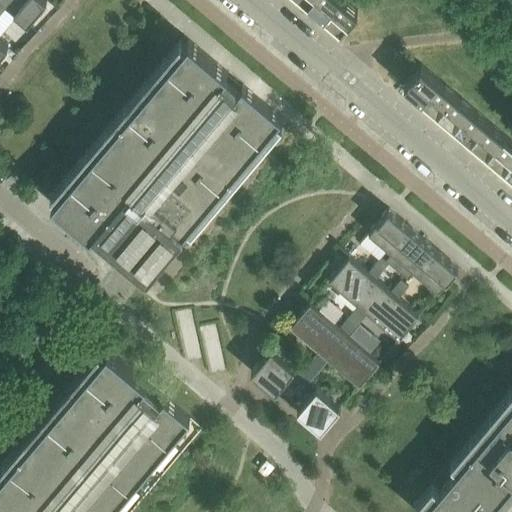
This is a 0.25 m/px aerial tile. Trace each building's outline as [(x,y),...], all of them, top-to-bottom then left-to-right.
[(46,0),(5,0),(4,2),(8,5),(28,22),(46,0)] [(309,0),(307,2),(324,16),(337,0),(309,0)] [(345,0),(337,0),(324,16),(341,31),(358,10),(345,0)] [(50,193),(55,197),(52,201),(95,238),(98,234),(147,275),(183,233),(188,238),(286,121),(184,35),(50,193)] [(421,64),(404,84),(421,98),(438,78),(421,64)] [(438,78),(421,98),(438,112),(455,92),(438,78)] [(455,92),(438,112),(454,126),(471,106),(455,92)] [(471,106),(454,126),(471,140),(488,120),(471,106)] [(488,120),(471,140),(488,155),(505,134),(488,120)] [(511,140),(505,134),(488,155),(505,169),(511,159),(511,140)] [(369,231),(388,248),(392,251),(412,227),(388,208),(369,231)] [(435,247),(412,227),(392,251),(396,254),(389,262),(391,263),(408,278),(415,270),(435,247)] [(458,267),(435,247),(415,270),(438,290),(458,267)] [(388,248),(379,259),(388,267),(391,263),(389,262),(396,254),(392,251),(388,248)] [(329,277),(360,303),(364,307),(384,284),(378,278),(369,271),(349,254),(329,277)] [(378,278),(388,267),(379,259),(369,271),(378,278)] [(401,278),(392,290),(399,296),(409,285),(401,278)] [(399,296),(392,290),(384,284),(364,307),(369,311),(399,336),(419,313),(399,296)] [(290,324),(321,349),(325,353),(345,330),(341,326),(310,300),(290,324)] [(360,303),(350,315),(359,322),(369,311),(364,307),(360,303)] [(349,333),(359,322),(350,315),(341,326),(345,330),(349,333)] [(380,359),(349,333),(345,330),(325,353),(330,357),(360,383),(380,359)] [(0,465),(0,511),(110,511),(190,417),(103,343),(0,465)] [(289,373),(295,367),(271,347),(251,370),(275,390),(289,373)] [(321,349),(311,361),(320,368),(330,357),(325,353),(321,349)] [(310,380),(320,368),(311,361),(302,372),(306,376),(310,380)] [(295,367),(289,373),(300,383),(306,376),(302,372),(295,367)] [(306,376),(300,383),(311,392),(317,385),(310,380),(306,376)] [(321,429),(341,405),(317,385),(311,392),(297,409),(321,429)] [(511,387),(416,501),(422,506),(419,511),(492,511),(511,489),(511,387)] [(267,460),(259,469),(266,474),(274,465),(267,460)]
